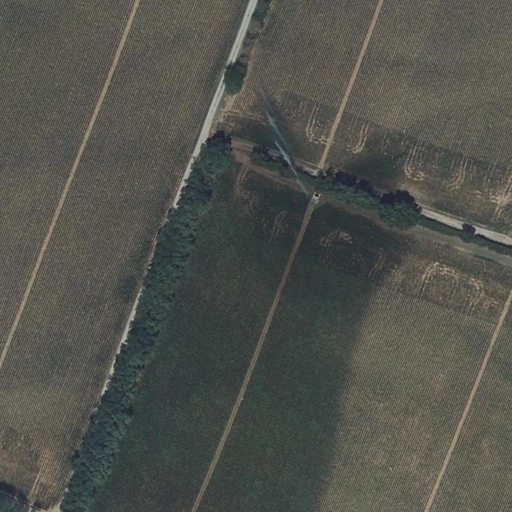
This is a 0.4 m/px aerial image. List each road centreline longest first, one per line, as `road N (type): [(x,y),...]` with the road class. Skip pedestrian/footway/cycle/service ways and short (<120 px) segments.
road 1 (track): [(250,0),(61,511)]
road 2 (track): [(511,243),(238,146),(197,146)]
